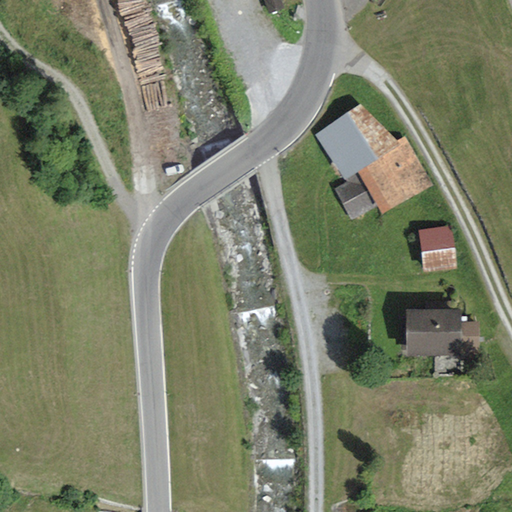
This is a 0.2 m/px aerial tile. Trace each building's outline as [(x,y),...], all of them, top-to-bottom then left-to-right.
[(360,113),(323,140),(351,179),(397,146),(360,113)] [(412,147),(364,177),(381,202),(389,215),(436,187),(412,147)] [(364,177),(331,199),(348,224),(381,202),(364,177)] [(423,232),(427,267),(459,263),(455,229),(423,232)] [(470,306),(411,308),(412,353),(471,351),(470,306)]
